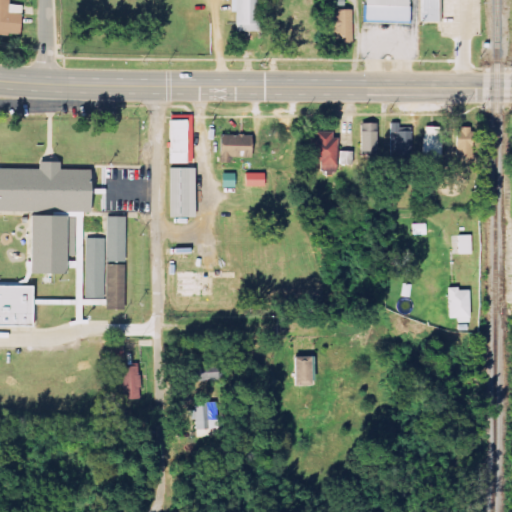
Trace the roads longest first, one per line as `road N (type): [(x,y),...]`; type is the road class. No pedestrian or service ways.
road 1 (primary): [(0,81),(511,89)]
road 2 (residential): [(159,511),(156,86)]
